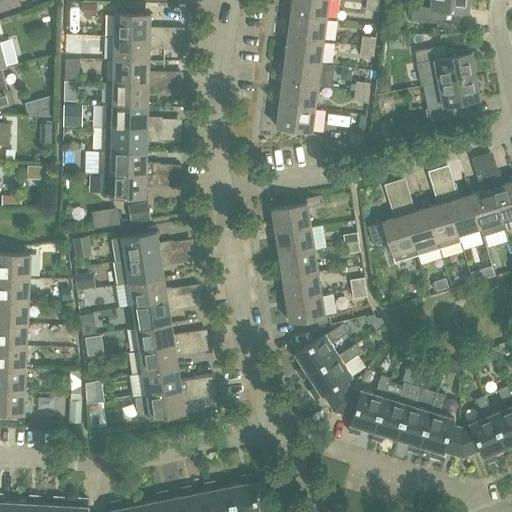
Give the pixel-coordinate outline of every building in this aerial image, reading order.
[(0,0),(0,11),(20,4),(18,0),(0,0)] [(327,17),(328,0),(293,0),(292,13),(327,17)] [(381,1),(370,0),(366,0),(366,9),(380,11),(381,1)] [(469,0),(431,0),(430,8),(413,6),(412,18),(439,21),(441,9),(468,12),(469,0)] [(115,36),(165,37),(165,27),(150,26),(151,13),(116,12),(115,36)] [(324,40),(327,17),(292,13),(289,36),(324,40)] [(115,36),(114,59),(150,60),(150,48),(165,48),(165,37),(115,36)] [(321,63),(324,40),(289,36),(286,58),(321,63)] [(361,45),(375,47),(376,37),(362,36),(361,45)] [(375,47),(361,45),(360,54),(374,56),(375,47)] [(421,85),(424,85),(476,75),(472,51),(445,57),(442,45),(415,50),(421,85)] [(318,86),(321,63),(286,58),(283,81),(318,86)] [(114,82),(149,83),(150,60),(114,59),(114,82)] [(154,72),(154,83),(164,83),(164,72),(154,72)] [(424,85),(428,108),(426,108),(428,121),(455,115),(453,103),(481,98),(476,75),(424,85)] [(356,80),(355,90),(369,91),(370,82),(356,80)] [(315,109),(318,86),(283,81),(280,104),(315,109)] [(114,82),(113,105),(148,105),(149,83),(114,82)] [(164,83),(154,83),(154,94),(163,94),(164,83)] [(369,91),(355,90),(354,99),(368,101),(369,91)] [(29,114),(55,115),(55,94),(26,102),(29,114)] [(64,103),(64,125),(82,125),(83,104),(64,103)] [(315,109),(280,104),(277,127),(285,128),(284,134),(309,137),(310,131),(312,131),(315,109)] [(148,117),(148,105),(113,105),(113,127),(163,129),(163,118),(148,117)] [(0,144),(9,144),(10,124),(0,123),(0,144)] [(54,124),(53,124),(41,123),(41,143),(52,143),(54,143),(54,124)] [(416,136),(436,130),(434,124),(423,126),(423,125),(414,126),(416,136)] [(113,127),(112,150),(147,151),(147,139),(162,139),(163,129),(113,127)] [(350,132),(348,142),(362,144),(363,134),(350,132)] [(112,150),(111,173),(161,174),(162,163),(147,163),(147,151),(112,150)] [(498,170),(488,173),(503,220),(505,227),(511,224),(511,180),(502,184),(498,170)] [(161,185),(161,174),(111,173),(111,197),(146,198),(146,185),(161,185)] [(471,193),(481,227),(503,220),(488,173),(477,176),(482,190),(471,193)] [(454,183),(444,186),(459,234),(481,227),(471,193),(455,198),(453,194),(457,192),(454,183)] [(438,203),(427,207),(438,246),(460,239),(459,234),(444,186),(434,189),(438,203)] [(22,196),(3,195),(3,205),(22,206),(22,196)] [(273,207),(276,231),(311,225),(308,206),(319,205),(318,195),(306,197),(307,202),(273,207)] [(438,246),(427,207),(415,210),(411,196),(400,200),(416,253),(438,246)] [(394,260),(416,253),(400,200),(390,203),(395,217),(382,220),(383,222),(368,226),(373,244),(388,239),(392,254),(394,260)] [(129,204),(131,222),(151,219),(148,201),(129,204)] [(311,225),(276,231),(280,253),(314,248),(311,225)] [(174,241),(159,244),(157,231),(122,236),(126,259),(126,260),(176,252),(174,241)] [(344,234),(345,243),(359,241),(357,232),(344,234)] [(79,256),(93,254),(90,236),(76,238),(79,256)] [(359,241),(345,243),(347,253),(360,250),(359,241)] [(283,276),(318,271),(314,248),(280,253),(283,276)] [(0,275),(30,277),(31,253),(0,251),(0,275)] [(126,260),(126,259),(114,261),(118,285),(130,283),(130,282),(164,277),(162,265),(177,263),(176,252),(126,260)] [(491,265),(481,269),(484,278),(494,275),(491,265)] [(318,271),(283,276),(287,299),(321,294),(318,271)] [(0,298),(29,300),(30,277),(0,275),(0,298)] [(130,282),(130,283),(133,305),(183,297),(181,286),(166,289),(164,277),(130,282)] [(351,279),(352,288),(366,286),(364,277),(351,279)] [(366,286),(352,288),(354,297),(367,295),(366,286)] [(321,294),(287,299),(290,322),(325,317),(321,294)] [(133,305),(137,327),(171,322),(170,310),(184,307),(183,297),(133,305)] [(0,298),(0,321),(28,323),(29,300),(0,298)] [(0,344),(27,345),(28,323),(0,321),(0,344)] [(137,327),(140,350),(190,342),(188,331),(173,334),(171,322),(137,327)] [(309,373),(339,353),(331,342),(348,331),(343,323),(296,352),(303,364),(299,368),(301,372),(300,373),(302,378),(309,373)] [(191,353),(190,342),(140,350),(144,372),(179,367),(177,355),(191,353)] [(334,410),(351,387),(346,379),(352,374),(344,362),(361,351),(356,343),(339,353),(309,373),(316,384),(312,387),(314,392),(312,393),(315,397),(323,393),(334,410)] [(0,366),(26,368),(27,345),(0,344),(0,366)] [(0,389),(25,391),(26,368),(0,366),(0,389)] [(144,372),(147,395),(197,387),(195,376),(180,379),(179,367),(144,372)] [(351,387),(334,410),(353,416),(351,422),(351,423),(349,430),(354,432),(354,430),(359,431),(361,426),(374,430),(385,396),(391,376),(381,373),(375,393),(361,388),(361,390),(351,387)] [(89,403),(109,400),(105,378),(85,381),(89,403)] [(398,400),(385,396),(374,430),(372,437),(377,439),(377,437),(383,438),(384,433),(397,437),(413,383),(404,380),(398,400)] [(418,452),(420,444),(430,410),(417,406),(423,386),(413,383),(397,437),(410,441),(408,446),(411,447),(413,448),(413,450),(418,452)] [(511,396),(507,385),(497,389),(505,407),(492,413),(506,446),(509,453),(511,451),(511,396)] [(197,387),(147,395),(135,397),(139,419),(151,417),(151,418),(186,413),(184,400),(198,398),(197,387)] [(0,413),(24,415),(25,391),(0,389),(0,413)] [(436,390),(430,410),(420,444),(433,448),(432,453),(437,455),(436,457),(441,459),(444,450),(463,456),(462,427),(452,424),(454,417),(440,413),(446,393),(436,390)] [(471,423),(462,427),(463,456),(481,449),(486,460),(487,460),(488,462),(492,460),(491,458),(496,456),(494,451),(506,446),(492,413),(484,394),(475,398),(483,417),(470,422),(471,423)] [(81,401),(70,401),(70,422),(80,423),(81,401)] [(230,486),(235,511),(260,511),(254,481),(252,474),(247,475),(248,477),(242,478),(243,483),(230,486)] [(235,511),(230,486),(217,488),(215,483),(210,484),(210,482),(205,483),(206,490),(210,511),(235,511)] [(210,511),(206,490),(193,493),(192,488),(187,489),(186,487),(181,488),(183,495),(186,511),(210,511)] [(158,493),(159,500),(161,511),(186,511),(183,495),(169,498),(168,493),(163,494),(163,492),(158,493)] [(0,511),(15,511),(16,502),(2,501),(3,496),(0,495),(0,511)] [(16,502),(15,511),(39,511),(40,503),(40,504),(41,496),(35,496),(35,498),(30,498),(30,503),(16,502)] [(161,511),(159,500),(146,503),(145,497),(140,498),(139,496),(134,497),(136,505),(137,511),(161,511)] [(54,504),(40,504),(40,503),(39,511),(63,511),(64,505),(64,497),(59,497),(59,499),(54,499),(54,504)] [(63,511),(88,511),(89,506),(88,506),(89,499),(83,498),(83,500),(78,500),(78,506),(64,505),(63,511)] [(112,510),(100,511),(137,511),(136,505),(122,507),(121,502),(116,503),(116,501),(111,502),(112,509),(112,510)]
